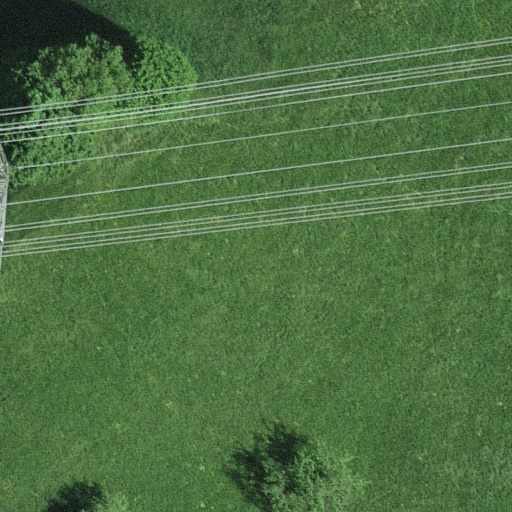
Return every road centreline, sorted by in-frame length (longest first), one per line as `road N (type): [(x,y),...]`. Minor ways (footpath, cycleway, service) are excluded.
road 1 (motorway): [(511,341),(0,280)]
road 2 (motorway): [(0,492),(138,511)]
